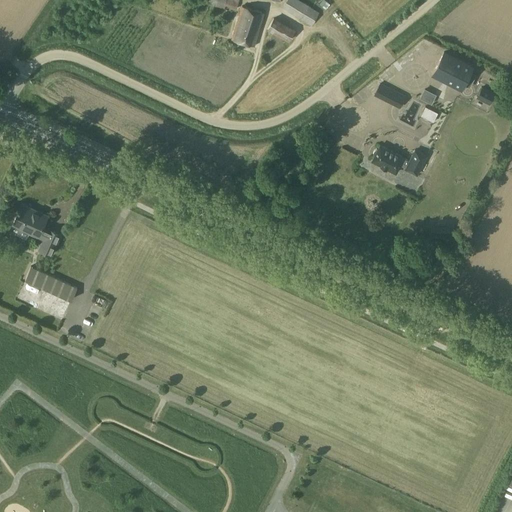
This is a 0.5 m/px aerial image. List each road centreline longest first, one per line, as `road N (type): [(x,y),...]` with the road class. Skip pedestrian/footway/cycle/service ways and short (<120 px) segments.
road 1 (tertiary): [(511,353),(52,136),(4,121)]
road 2 (unclassified): [(10,97),(32,65),(59,54),(219,123),(272,122),(434,0)]
road 3 (residential): [(0,316),(296,455),(272,508)]
